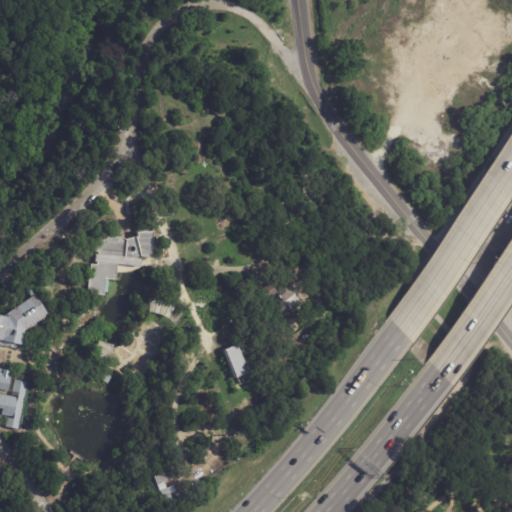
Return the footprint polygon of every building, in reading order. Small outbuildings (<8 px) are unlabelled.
[(105,235),(123,237),(123,240),(135,236),(134,231),(152,229),(152,234),(155,235),(152,257),(140,257),(139,266),(116,264),(114,280),(105,279),(104,294),(86,293),(89,263),(92,263),(95,239),(104,239),(105,235)] [(286,280),(299,302),(277,317),(263,295),(286,280)] [(28,288),(47,314),(22,332),(19,348),(0,344),(0,314),(5,316),(6,313),(28,297),(24,291),(28,288)] [(96,341),(93,348),(104,359),(113,344),(96,341)] [(223,349),(235,376),(249,370),(237,343),(223,349)] [(0,367),(0,406),(3,407),(2,414),(8,415),(6,427),(22,430),(33,376),(14,372),(14,370),(0,367)] [(149,476),(160,502),(174,495),(168,482),(183,475),(178,463),(149,476)]
